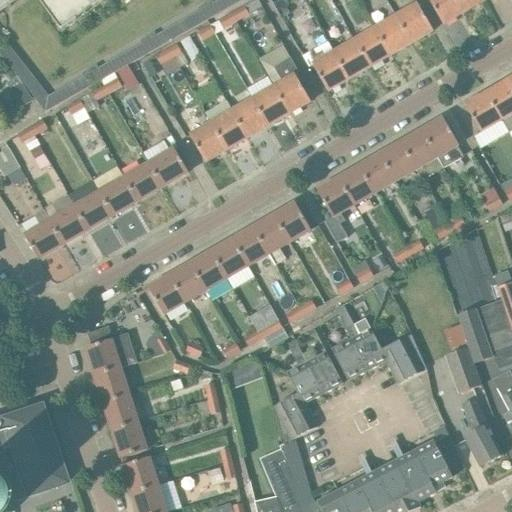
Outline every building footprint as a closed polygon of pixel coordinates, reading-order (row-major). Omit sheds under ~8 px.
[(106,0),(39,0),(62,32),(106,0)] [(221,14),(215,4),(213,0),(206,5),(213,18),(221,14)] [(222,0),(221,0),(215,4),(221,14),(228,10),(222,0)] [(231,0),(222,0),(228,10),(235,6),(231,0)] [(465,14),(456,0),(428,0),(443,26),(465,14)] [(456,0),(465,14),(486,1),(485,0),(456,0)] [(258,2),(252,5),(256,13),(262,9),(258,2)] [(417,4),(396,17),(412,44),(433,32),(417,4)] [(206,5),(198,9),(200,12),(206,22),(213,18),(206,5)] [(245,7),(232,15),(236,23),(250,16),(245,7)] [(193,16),(199,26),(206,22),(200,12),(193,16)] [(223,30),(236,23),(232,15),(219,22),(223,30)] [(193,16),(186,20),(191,30),(199,26),(193,16)] [(391,56),(412,44),(396,17),(375,29),(391,56)] [(186,20),(179,24),(184,34),(191,30),(186,20)] [(179,24),(171,28),(177,38),(184,34),(179,24)] [(215,35),(211,27),(198,34),(202,42),(215,35)] [(350,80),(370,68),(346,27),(334,34),(342,48),(334,53),(350,80)] [(346,27),(370,68),(391,56),(375,29),(355,40),(347,27),(346,27)] [(171,28),(164,32),(170,42),(177,38),(171,28)] [(164,32),(157,37),(163,47),(170,42),(164,32)] [(148,37),(155,51),(163,47),(157,37),(155,33),(148,37)] [(148,37),(140,42),(142,45),(148,55),(155,51),(148,37)] [(200,57),(190,39),(181,44),(192,62),(200,57)] [(148,55),(142,45),(135,49),(141,59),(148,55)] [(169,51),(174,59),(182,54),(178,46),(169,51)] [(14,53),(9,47),(0,54),(5,60),(14,53)] [(135,49),(128,53),(134,63),(141,59),(135,49)] [(161,66),(174,59),(169,51),(156,58),(161,66)] [(19,60),(14,53),(5,60),(10,67),(19,60)] [(128,53),(121,57),(126,67),(128,66),(129,66),(134,63),(128,53)] [(328,92),(350,80),(334,53),(312,65),(328,92)] [(121,57),(114,61),(119,71),(126,67),(121,57)] [(283,84),(274,89),(290,115),(311,103),(296,77),(299,75),(291,59),(274,69),(283,84)] [(24,67),(19,60),(10,67),(12,70),(15,74),(24,67)] [(114,61),(106,65),(112,75),(117,72),(119,71),(114,61)] [(106,65),(99,69),(105,79),(112,75),(106,65)] [(90,70),(97,83),(105,79),(99,69),(97,66),(90,70)] [(119,71),(117,72),(129,92),(140,85),(129,66),(128,66),(126,67),(119,71)] [(29,73),(24,67),(15,74),(20,80),(29,73)] [(90,70),(82,74),(84,78),(90,88),(97,83),(90,70)] [(35,80),(29,73),(20,80),(25,87),(35,80)] [(90,88),(84,78),(77,82),(83,92),(90,88)] [(32,99),(15,79),(6,85),(22,108),(33,101),(32,99)] [(40,86),(35,80),(25,87),(30,93),(40,86)] [(105,87),(109,95),(122,88),(118,80),(105,87)] [(77,82),(70,86),(76,96),(83,92),(77,82)] [(511,91),(507,83),(486,95),(502,122),(509,133),(511,131),(511,91)] [(45,93),(40,86),(30,93),(36,100),(45,93)] [(70,86),(63,90),(69,100),(76,96),(70,86)] [(100,107),(97,102),(109,95),(105,87),(81,101),(88,114),(100,107)] [(269,128),(290,115),(274,89),(253,101),(269,128)] [(63,90),(56,94),(61,104),(69,100),(63,90)] [(36,100),(46,113),(54,108),(49,98),(45,93),(36,100)] [(56,94),(49,98),(54,108),(61,104),(56,94)] [(502,122),(486,95),(465,107),(481,134),(502,122)] [(248,140),(269,128),(253,101),(233,113),(248,140)] [(84,109),(80,102),(67,109),(71,116),(84,109)] [(248,140),(233,113),(227,103),(206,115),(212,125),(227,152),(248,140)] [(443,120),(422,132),(444,170),(464,158),(458,148),(459,147),(443,120)] [(30,130),(34,138),(48,130),(44,122),(30,130)] [(212,125),(190,137),(206,164),(227,152),(212,125)] [(22,145),(34,138),(30,130),(18,137),(22,145)] [(444,170),(422,132),(401,144),(417,171),(423,182),(444,170)] [(171,153),(150,165),(163,188),(188,174),(175,151),(179,148),(172,136),(164,142),(171,153)] [(401,144),(380,156),(396,183),(417,171),(401,144)] [(31,152),(35,159),(44,154),(40,147),(31,152)] [(0,154),(0,169),(4,176),(20,167),(9,149),(0,154)] [(359,168),(375,195),(396,183),(380,156),(359,168)] [(125,179),(138,203),(163,188),(150,165),(125,179)] [(354,207),(375,195),(359,168),(339,180),(354,207)] [(100,194),(113,217),(138,203),(125,179),(100,194)] [(341,215),(354,207),(339,180),(317,192),(333,219),(325,224),(338,245),(348,239),(340,225),(345,222),(341,215)] [(89,232),(113,217),(100,194),(75,208),(89,232)] [(503,205),(498,196),(486,204),(491,213),(503,205)] [(44,211),(64,246),(89,232),(75,208),(69,197),(44,211)] [(295,205),(274,217),(290,244),(311,232),(295,205)] [(440,241),(453,234),(448,225),(437,206),(424,213),(440,241)] [(28,235),(25,237),(38,260),(64,246),(44,211),(35,216),(36,218),(23,226),(28,235)] [(511,213),(500,218),(506,233),(511,230),(511,213)] [(290,244),(274,217),(253,229),(269,256),(275,267),(287,260),(281,250),(290,244)] [(448,225),(453,234),(466,226),(461,217),(448,225)] [(253,229),(232,241),(248,268),(269,256),(253,229)] [(406,248),(411,258),(425,250),(416,235),(403,242),(406,248)] [(248,268),(232,241),(212,253),(227,280),(248,268)] [(411,258),(406,248),(394,255),(399,264),(411,258)] [(191,265),(206,292),(227,280),(212,253),(191,265)] [(374,278),(365,261),(352,269),(362,286),(374,278)] [(186,304),(206,292),(191,265),(170,277),(186,304)] [(511,281),(509,272),(494,277),(503,301),(502,301),(511,329),(511,281)] [(164,317),(186,304),(170,277),(149,289),(164,317)] [(353,289),(349,281),(336,288),(341,296),(353,289)] [(312,301),(299,308),(304,317),(317,310),(312,301)] [(304,317),(299,308),(287,316),(292,325),(304,317)] [(477,365),(494,359),(477,310),(460,316),(471,348),(477,364),(477,365)] [(340,319),(346,330),(352,341),(368,372),(386,362),(387,362),(382,352),(383,352),(372,331),(366,320),(354,326),(348,314),(340,319)] [(269,324),(257,332),(262,341),(275,333),(269,324)] [(250,348),(262,341),(257,332),(245,340),(250,348)] [(163,339),(161,334),(149,338),(146,345),(151,360),(163,356),(171,353),(163,339)] [(136,364),(128,336),(86,350),(95,377),(121,369),(136,364)] [(412,337),(383,352),(382,352),(387,362),(386,362),(399,386),(427,372),(412,337)] [(348,382),(368,372),(352,341),(332,351),(348,382)] [(288,346),(289,349),(294,358),(302,353),(296,342),(288,346)] [(204,348),(190,343),(187,352),(201,358),(204,348)] [(241,353),(236,344),(223,352),(228,360),(241,353)] [(477,365),(477,364),(471,348),(446,357),(459,395),(483,387),(475,365),(477,365)] [(307,364),(308,364),(302,353),(294,358),(299,369),(288,375),(299,396),(299,395),(304,405),(305,404),(323,395),(307,364)] [(327,354),(308,364),(307,364),(323,395),(343,385),(327,354)] [(190,367),(177,362),(173,370),(187,376),(190,367)] [(240,368),(225,374),(229,392),(247,385),(240,368)] [(129,396),(121,369),(95,377),(103,405),(129,396)] [(493,381),(509,414),(503,417),(510,429),(511,432),(511,374),(511,372),(493,381)] [(208,402),(217,399),(214,385),(205,387),(208,402)] [(274,408),(285,446),(295,440),(296,440),(318,429),(305,404),(304,405),(299,395),(299,396),(274,408)] [(103,405),(112,432),(138,424),(129,396),(103,405)] [(217,399),(208,402),(211,415),(221,413),(217,399)] [(490,433),(478,401),(464,406),(475,434),(464,440),(480,469),(503,456),(490,433)] [(0,450),(1,451),(0,447),(0,446),(9,444),(26,497),(66,485),(42,406),(2,419),(2,420),(0,420),(0,450)] [(138,424),(112,432),(121,460),(147,452),(138,424)] [(445,428),(433,434),(438,442),(449,436),(450,436),(446,427),(445,428)] [(292,471),(302,506),(313,500),(296,440),(295,440),(285,446),(292,471)] [(418,509),(419,511),(421,509),(418,504),(437,494),(434,489),(453,479),(434,443),(404,459),(396,444),(387,449),(389,453),(394,450),(399,461),(395,464),(398,470),(397,470),(399,473),(400,473),(419,509),(418,509)] [(304,511),(302,506),(292,471),(285,446),(280,448),(282,451),(260,460),(269,483),(283,511),(282,511),(304,511)] [(224,465),(232,463),(229,449),(221,451),(224,465)] [(124,467),(133,495),(159,486),(150,459),(124,467)] [(368,478),(338,493),(347,511),(397,511),(382,482),(383,482),(381,478),(380,479),(378,473),(373,475),(365,460),(360,463),(368,478)] [(232,463),(224,465),(227,480),(236,478),(235,475),(232,463)] [(415,511),(419,511),(418,509),(419,509),(400,473),(399,473),(397,470),(398,470),(395,464),(387,468),(378,473),(380,479),(381,478),(383,482),(382,482),(397,511),(415,511)] [(220,468),(208,472),(212,483),(224,479),(220,468)] [(166,511),(159,486),(133,495),(138,511),(166,511)] [(323,511),(347,511),(338,493),(319,504),(323,511)] [(302,506),(304,511),(316,511),(319,511),(313,500),(302,506)]
